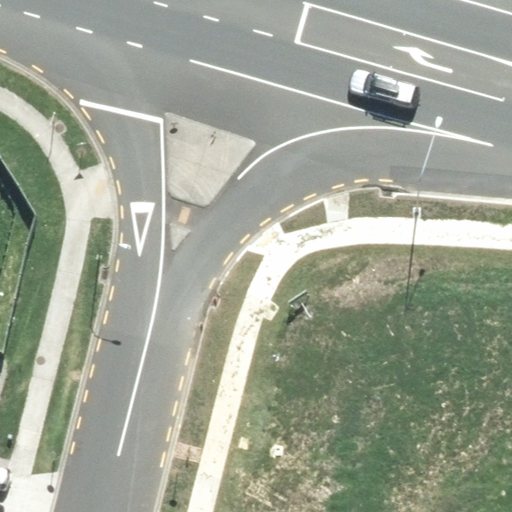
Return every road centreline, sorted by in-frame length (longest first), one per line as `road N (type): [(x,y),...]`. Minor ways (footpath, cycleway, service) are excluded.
road 1 (residential): [(452,78),(279,169),(167,265)]
road 2 (residential): [(167,265),(133,123),(43,0)]
road 3 (residential): [(106,511),(167,265)]
road 4 (secondary): [(452,78),(217,7)]
